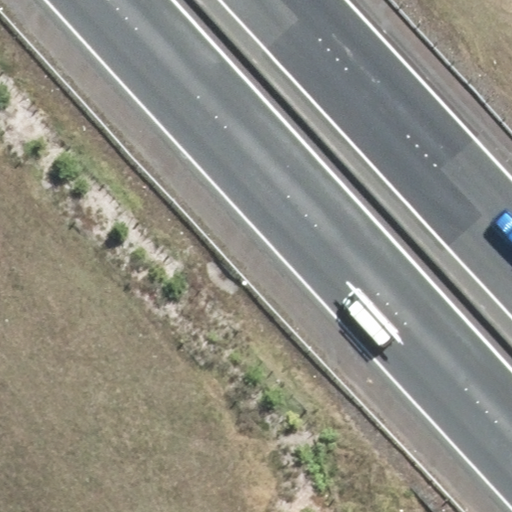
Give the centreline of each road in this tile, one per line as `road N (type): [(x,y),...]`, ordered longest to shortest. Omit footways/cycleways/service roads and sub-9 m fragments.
road 1 (motorway): [(511,436),(121,0)]
road 2 (motorway): [(290,0),(511,237)]
